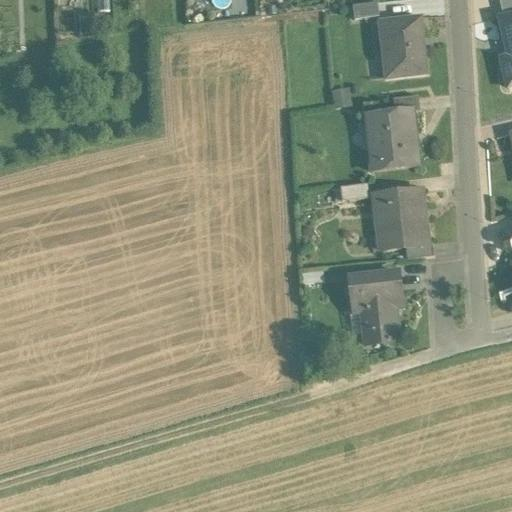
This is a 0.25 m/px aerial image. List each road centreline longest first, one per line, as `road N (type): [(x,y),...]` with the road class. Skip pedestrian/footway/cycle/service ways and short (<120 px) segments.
road 1 (track): [(0,488),(482,342)]
road 2 (residential): [(458,0),(482,342)]
